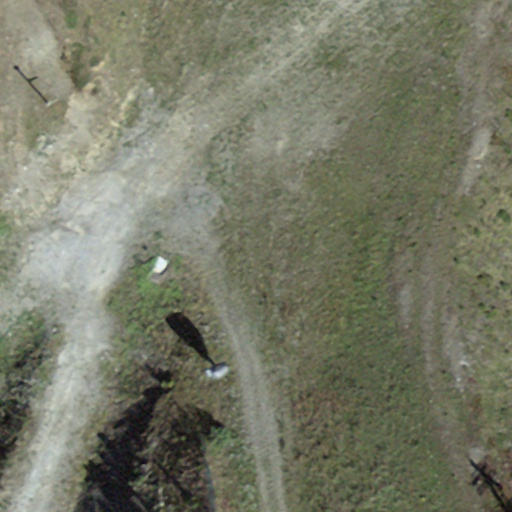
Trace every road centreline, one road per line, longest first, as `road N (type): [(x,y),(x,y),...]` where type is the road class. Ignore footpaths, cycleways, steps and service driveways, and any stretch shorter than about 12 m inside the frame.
road 1 (track): [(347,0),(173,177),(184,179),(0,306)]
road 2 (track): [(21,511),(23,494),(184,179)]
